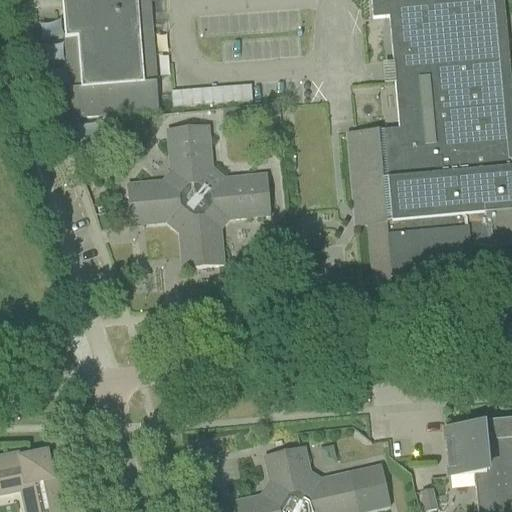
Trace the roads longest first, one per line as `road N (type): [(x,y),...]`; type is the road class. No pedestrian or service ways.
road 1 (unclassified): [(107,381),(511,333)]
road 2 (residential): [(137,511),(107,381)]
